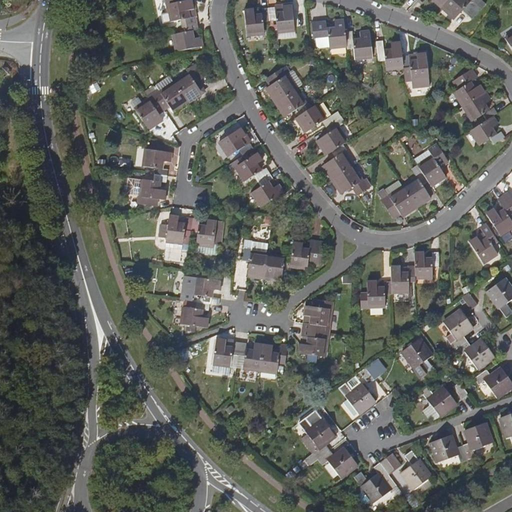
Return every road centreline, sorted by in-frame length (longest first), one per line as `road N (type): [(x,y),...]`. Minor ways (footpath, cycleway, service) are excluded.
road 1 (tertiary): [(41,41),(45,131),(87,285)]
road 2 (residential): [(511,82),(431,32),(343,0)]
road 3 (tertiary): [(160,433),(87,285)]
road 4 (residential): [(376,240),(436,226),(511,157)]
road 5 (tertiary): [(87,285),(99,447)]
road 6 (residential): [(247,100),(338,223)]
road 7 (residential): [(511,400),(412,436),(377,428)]
road 8 (residential): [(247,100),(188,137),(182,197)]
